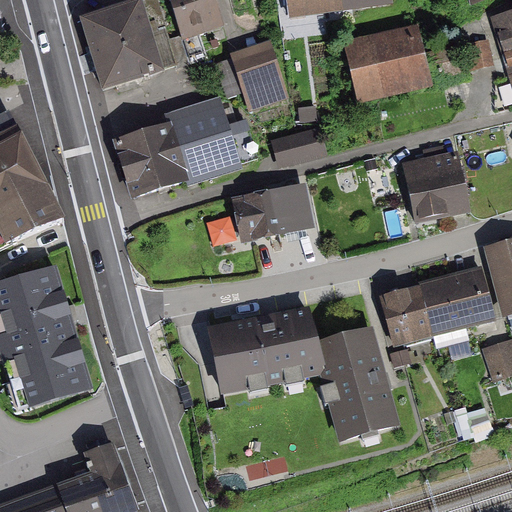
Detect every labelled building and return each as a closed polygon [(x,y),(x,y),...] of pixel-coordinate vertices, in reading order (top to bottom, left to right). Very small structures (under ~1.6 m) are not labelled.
[(219,0),(173,0),(183,40),(226,29),(219,0)] [(388,0),(290,0),(293,18),(390,8),(388,0)] [(148,4),(83,21),(102,91),(167,74),(148,4)] [(511,16),(499,20),(511,65),(511,16)] [(420,32),(351,46),(363,107),(433,93),(432,86),(469,78),(468,74),(493,69),(488,44),(425,56),(420,32)] [(273,45),(235,57),(252,111),(290,99),(273,45)] [(168,129),(113,146),(132,205),(189,188),(190,190),(244,173),(243,168),(259,163),(247,125),(230,130),(221,101),(165,118),(168,129)] [(0,239),(5,249),(63,221),(12,115),(0,120),(0,239)] [(323,132),(275,143),(281,168),(328,157),(323,132)] [(458,155),(402,167),(415,228),(471,216),(458,155)] [(277,194),(244,201),(246,208),(234,210),(242,249),(256,246),(287,240),(277,194)] [(511,244),(485,252),(503,323),(511,320),(511,244)] [(0,313),(29,410),(94,390),(56,266),(0,282),(0,313)] [(482,272),(420,288),(421,290),(428,319),(433,338),(434,341),(496,325),(495,322),(490,302),(482,272)] [(394,352),(434,341),(433,338),(428,319),(421,290),(380,301),(394,352)] [(311,310),(207,332),(222,401),(325,379),(318,347),(311,310)] [(339,448),(401,431),(375,332),(318,347),(325,379),(339,448)] [(511,342),(483,352),(494,385),(511,379),(511,342)] [(91,475),(0,508),(0,511),(138,511),(114,445),(84,456),(91,475)]
